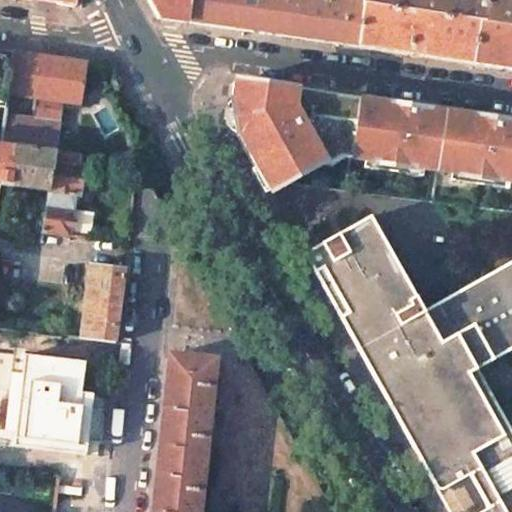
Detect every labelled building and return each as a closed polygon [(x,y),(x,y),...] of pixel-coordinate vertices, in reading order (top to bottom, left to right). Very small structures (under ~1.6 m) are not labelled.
[(186,23),(188,0),(146,0),(157,19),(186,23)] [(324,0),(321,0),(188,0),(186,23),(358,48),(363,6),(324,0)] [(413,14),(482,24),(487,0),(363,0),(363,6),(413,14)] [(511,28),(511,0),(487,0),(482,24),(511,28)] [(363,6),(358,48),(407,56),(413,14),(363,6)] [(407,56),(472,66),(482,24),(413,14),(407,56)] [(511,28),(482,24),(472,66),(511,71),(511,28)] [(0,108),(4,109),(7,94),(13,53),(0,51),(0,108)] [(85,64),(13,53),(7,94),(59,102),(79,105),(85,64)] [(291,88),(253,84),(236,81),(231,110),(235,133),(265,187),(274,192),(288,184),(335,157),(313,120),(305,120),(306,110),(309,110),(311,95),(308,91),(302,93),(299,90),(298,89),(295,91),(291,88)] [(313,120),(335,157),(348,159),(354,96),(309,91),(308,91),(311,95),(309,110),(306,110),(305,120),(313,120)] [(59,102),(7,94),(4,109),(0,137),(0,144),(11,146),(55,151),(56,152),(60,121),(57,121),(59,102)] [(354,96),(348,159),(391,164),(393,147),(416,150),(422,147),(426,110),(423,105),(417,104),(410,109),(408,105),(403,104),(398,107),(393,101),(354,96)] [(435,170),(442,107),(423,105),(426,110),(422,147),(416,150),(393,147),(391,164),(435,170)] [(442,107),(435,170),(480,175),(482,158),(504,162),(510,158),(511,133),(511,117),(511,116),(505,115),(497,119),(494,116),(490,115),(485,119),(480,112),(442,107)] [(511,133),(510,158),(504,162),(482,158),(480,175),(511,179),(511,116),(511,117),(511,133)] [(0,144),(0,185),(4,186),(11,146),(0,144)] [(55,151),(11,146),(4,186),(9,187),(49,192),(55,151)] [(56,152),(55,151),(49,192),(42,233),(70,237),(83,238),(88,212),(73,210),(75,195),(76,195),(77,195),(79,174),(80,166),(79,165),(80,155),(56,152)] [(511,452),(511,435),(472,365),(438,305),(425,313),(371,219),(321,247),(312,253),(311,253),(310,254),(310,256),(309,257),(309,259),(310,261),(439,487),(440,489),(441,490),(443,490),(444,490),(446,490),(447,489),(511,452)] [(511,262),(438,305),(472,365),(511,342),(511,262)] [(124,269),(88,264),(79,340),(110,343),(114,343),(124,269)] [(0,334),(0,446),(2,447),(14,336),(0,334)] [(87,360),(26,353),(14,447),(88,456),(95,393),(83,392),(87,360)] [(214,360),(169,355),(163,408),(157,460),(151,511),(198,511),(199,507),(202,478),(208,424),(210,404),(214,360)] [(511,452),(472,475),(483,494),(489,506),(511,494),(511,452)] [(92,479),(59,475),(56,504),(89,507),(92,479)] [(511,511),(511,494),(479,511),(511,511)]
